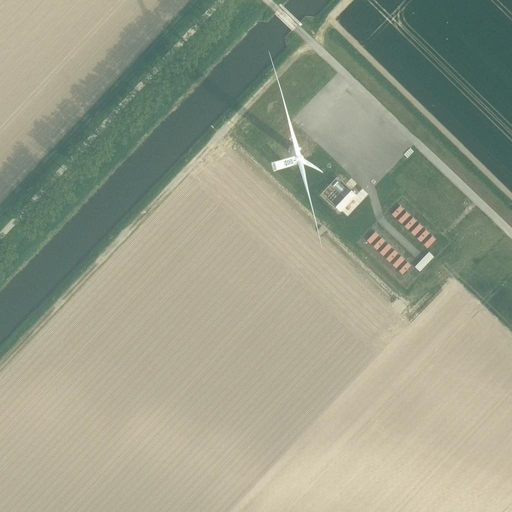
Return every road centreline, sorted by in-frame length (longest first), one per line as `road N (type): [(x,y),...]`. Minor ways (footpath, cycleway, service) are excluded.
road 1 (track): [(0,365),(309,41)]
road 2 (unclassified): [(0,234),(219,0)]
